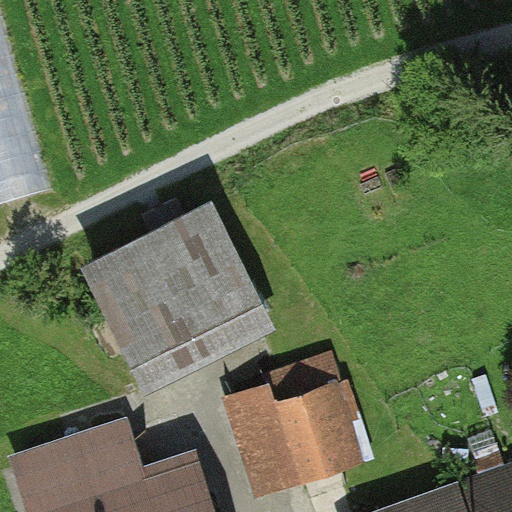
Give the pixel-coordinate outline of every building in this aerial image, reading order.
[(0,0),(0,201),(45,192),(4,0),(0,0)] [(100,139),(67,147),(73,171),(196,142),(185,98),(95,120),(100,139)] [(223,203),(86,269),(142,385),(279,318),(223,203)] [(262,496),(363,461),(335,383),(280,403),(272,380),(227,396),(262,496)] [(220,511),(199,451),(147,468),(130,419),(14,459),(31,511),(220,511)] [(511,511),(511,465),(371,511),(511,511)]
